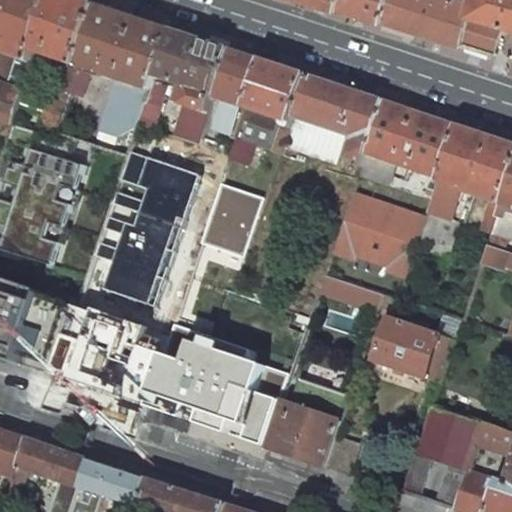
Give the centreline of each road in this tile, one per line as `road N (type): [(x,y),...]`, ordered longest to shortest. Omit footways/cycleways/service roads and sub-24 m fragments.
road 1 (residential): [(362,511),(0,392)]
road 2 (secondary): [(221,0),(511,97)]
